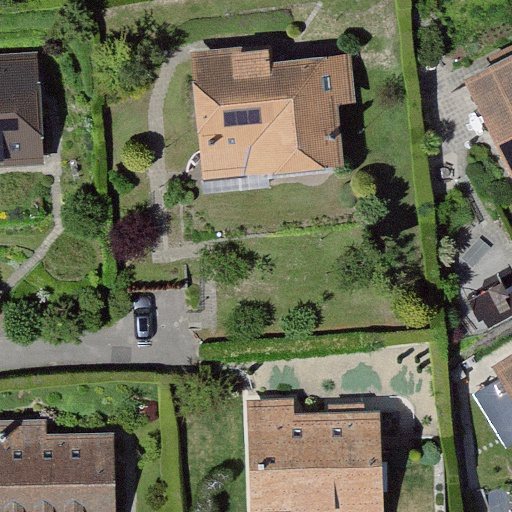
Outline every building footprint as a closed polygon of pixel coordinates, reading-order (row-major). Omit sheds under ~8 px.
[(271,61),(206,63),(209,181),(339,178),(337,112),(351,111),(350,71),(272,73),(271,61)] [(38,67),(0,67),(0,163),(39,164),(38,67)] [(511,77),(477,96),(511,162),(511,77)] [(294,409),(256,410),(258,511),(381,511),(379,425),(294,427),(294,409)] [(46,430),(0,430),(0,511),(110,511),(110,450),(46,450),(46,430)]
